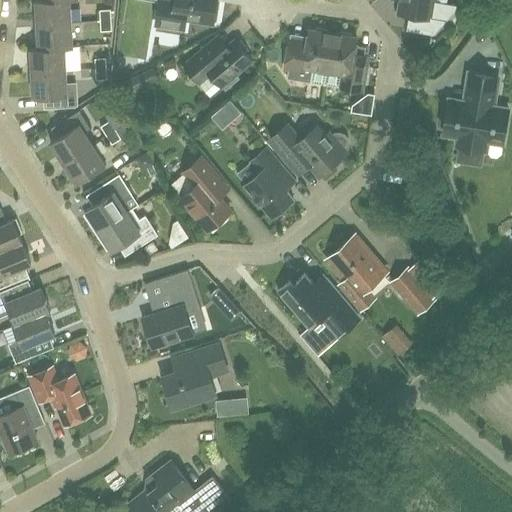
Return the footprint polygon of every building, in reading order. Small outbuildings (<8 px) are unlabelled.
[(35,0),(37,24),(72,23),(70,0),(35,0)] [(176,0),(176,2),(164,0),(160,0),(157,25),(184,29),(185,19),(213,24),(216,0),(176,0)] [(402,0),(401,14),(407,15),(404,28),(432,33),(459,5),(438,1),(438,0),(402,0)] [(100,21),(111,20),(111,10),(100,10),(100,21)] [(111,31),(111,20),(100,21),(101,31),(111,31)] [(38,48),(65,48),(73,47),(72,23),(37,24),(38,48)] [(289,69),(287,78),(325,85),(327,71),(334,34),(329,33),(327,30),(317,28),(314,31),(310,30),(308,40),(290,37),(285,68),(289,69)] [(210,75),(221,88),(222,89),(224,87),(226,90),(239,78),(236,74),(252,61),(245,53),(247,51),(247,48),(241,41),(238,41),(236,42),(235,40),(229,44),(219,32),(203,46),(204,48),(184,65),(200,83),(210,75)] [(338,35),(334,34),(327,71),(325,85),(362,91),(366,66),(369,66),(371,54),(369,54),(370,47),(356,44),(357,38),(352,37),(351,34),(340,32),(338,35)] [(32,73),(66,71),(65,48),(38,48),(30,48),(32,73)] [(95,59),(95,69),(107,69),(106,58),(95,59)] [(153,68),(128,81),(134,93),(160,80),(153,68)] [(107,69),(95,69),(96,80),(107,79),(107,69)] [(66,71),(32,73),(33,97),(44,97),(44,109),(76,107),(74,83),(67,84),(66,71)] [(509,108),(494,106),(499,77),(469,72),(464,101),(450,99),(448,106),(444,106),(441,125),(445,126),(444,133),(459,136),(457,145),(477,149),(479,139),(503,143),(509,108)] [(106,135),(115,129),(110,120),(101,126),(106,135)] [(63,163),(93,144),(80,123),(50,142),(63,163)] [(298,176),(310,165),(319,176),(343,156),(342,155),(349,150),(347,149),(347,148),(348,143),(347,139),(345,135),(340,134),(336,134),(328,139),(317,125),(300,140),(287,125),(270,140),(288,161),(287,162),(298,176)] [(121,138),(115,129),(106,135),(112,144),(121,138)] [(93,144),(63,163),(76,184),(106,165),(93,144)] [(294,198),(287,190),(297,181),(285,167),(283,168),(266,148),(257,156),(265,167),(245,184),(272,216),(294,198)] [(231,211),(219,197),(228,189),(201,157),(183,172),(195,186),(181,197),(209,230),(210,228),(213,231),(222,224),(219,221),(231,211)] [(86,210),(88,212),(85,214),(96,232),(131,209),(127,211),(121,201),(132,194),(119,174),(102,185),(108,195),(86,210)] [(138,220),(131,209),(96,232),(107,249),(110,247),(112,250),(134,236),(141,246),(158,235),(145,215),(138,220)] [(0,250),(22,242),(19,234),(22,232),(16,218),(6,222),(0,224),(0,250)] [(177,248),(192,238),(183,224),(167,234),(177,248)] [(355,235),(327,259),(345,281),(341,284),(362,309),(374,298),(366,289),(386,272),(355,235)] [(8,273),(25,266),(31,263),(22,242),(0,250),(0,288),(13,284),(8,273)] [(437,300),(410,268),(408,266),(389,283),(418,316),(437,300)] [(323,273),(313,282),(305,273),(294,283),(291,279),(278,290),(310,328),(322,318),(339,338),(358,322),(348,311),(353,307),(323,273)] [(173,308),(155,314),(144,317),(149,332),(151,331),(155,346),(193,334),(186,313),(200,309),(193,287),(169,294),(173,308)] [(13,325),(50,310),(41,288),(14,300),(10,288),(0,292),(0,317),(11,313),(15,324),(13,325)] [(219,288),(210,296),(232,320),(241,312),(219,288)] [(50,310),(13,325),(19,340),(8,344),(16,363),(37,355),(32,343),(55,334),(46,313),(50,311),(50,310)] [(170,356),(176,373),(163,377),(173,407),(216,393),(211,376),(228,371),(219,343),(192,352),(191,350),(170,356)] [(90,413),(74,375),(58,381),(52,368),(30,377),(40,400),(54,395),(65,423),(68,422),(71,425),(79,422),(79,417),(90,413)] [(37,441),(32,429),(26,414),(38,409),(29,386),(6,395),(12,410),(0,415),(0,431),(9,453),(37,441)] [(128,503),(134,511),(215,511),(231,500),(213,476),(196,489),(173,459),(153,474),(154,474),(153,483),(153,484),(128,503)]
